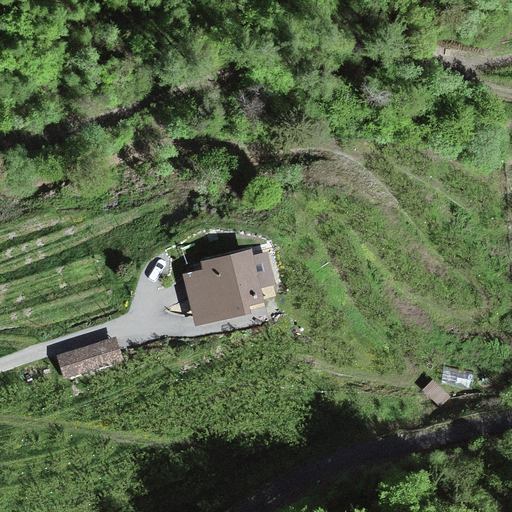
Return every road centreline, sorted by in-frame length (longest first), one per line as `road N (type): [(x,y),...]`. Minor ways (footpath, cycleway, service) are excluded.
road 1 (unclassified): [(511,416),(359,468),(285,511)]
road 2 (unclassified): [(0,369),(155,316)]
